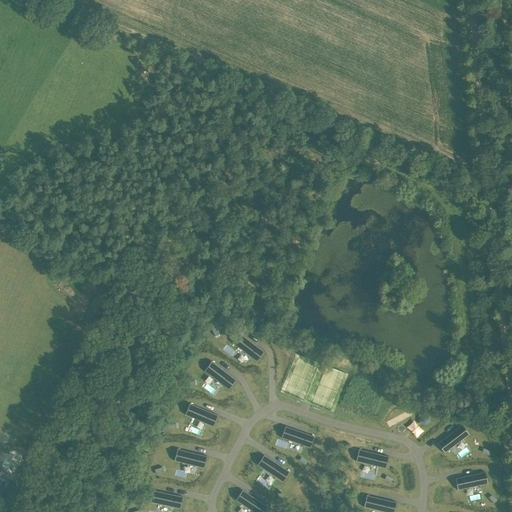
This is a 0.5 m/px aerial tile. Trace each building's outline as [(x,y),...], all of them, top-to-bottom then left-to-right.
[(55,336),(57,329),(36,322),(34,329),(55,336)] [(218,327),(213,329),(217,337),(221,335),(218,327)] [(63,332),(59,347),(67,349),(69,340),(73,341),(75,334),(63,332)] [(239,333),(232,342),(253,359),(260,349),(239,333)] [(31,336),(28,345),(50,353),(53,344),(31,336)] [(48,360),(49,352),(25,349),(24,356),(48,360)] [(43,371),(46,364),(23,356),(14,380),(34,387),(37,378),(40,379),(43,371)] [(52,356),(49,363),(60,367),(63,360),(52,356)] [(213,363),(206,372),(227,388),(234,379),(213,363)] [(57,374),(58,366),(47,365),(46,373),(57,374)] [(191,373),(184,377),(186,382),(194,377),(191,373)] [(42,380),(50,384),(53,378),(46,374),(42,380)] [(38,390),(47,394),(50,387),(42,383),(38,390)] [(7,390),(0,404),(0,410),(6,413),(15,393),(7,390)] [(17,416),(24,396),(15,393),(8,413),(17,416)] [(48,404),(50,397),(37,394),(35,401),(48,404)] [(216,415),(191,404),(187,415),(212,426),(216,415)] [(26,418),(33,422),(38,414),(31,410),(26,418)] [(291,428),(287,440),(312,448),(316,437),(291,428)] [(463,428),(442,444),(449,454),(470,437),(463,428)] [(364,437),(361,449),(387,455),(390,443),(364,437)] [(205,456),(179,450),(176,461),(202,468),(205,456)] [(288,471),(266,456),(259,466),(281,481),(288,471)] [(303,456),(299,458),(302,465),(307,463),(303,456)] [(154,464),(151,467),(157,473),(161,470),(154,464)] [(365,470),(357,474),(359,478),(367,474),(365,470)] [(484,473),(457,478),(460,490),(486,484),(484,473)] [(171,495),(145,488),(142,500),(168,506),(171,495)] [(243,491),(237,501),(253,511),(261,511),(266,506),(243,491)] [(0,504),(7,508),(12,497),(0,492),(0,504)] [(490,494),(486,497),(491,504),(495,502),(490,494)] [(392,511),(395,500),(368,495),(366,507),(391,511),(392,511)] [(290,496),(287,500),(294,505),(297,501),(290,496)]
